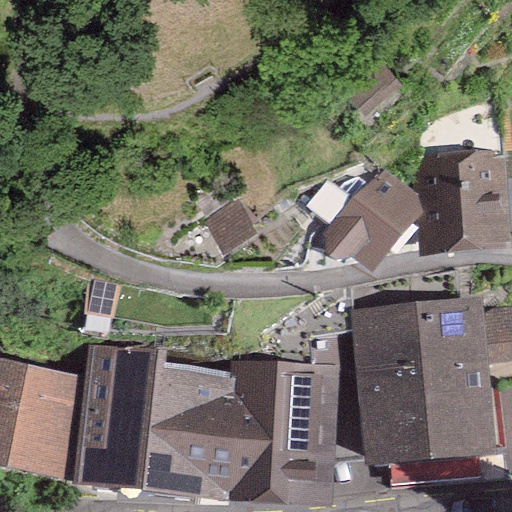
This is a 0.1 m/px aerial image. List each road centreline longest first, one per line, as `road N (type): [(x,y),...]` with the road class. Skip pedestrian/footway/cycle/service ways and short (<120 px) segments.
road 1 (residential): [(511,258),(478,254),(259,289),(158,279),(69,243)]
road 2 (track): [(69,243),(13,156),(30,100)]
